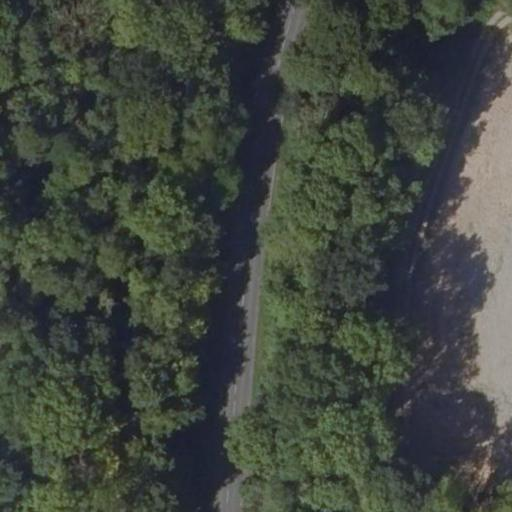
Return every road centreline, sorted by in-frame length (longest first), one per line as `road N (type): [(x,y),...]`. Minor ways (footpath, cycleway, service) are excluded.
road 1 (track): [(511,5),(475,55),(418,227),(405,383),(388,431),(350,457),(315,462),(230,448)]
road 2 (tertiary): [(299,0),(271,100),(226,511)]
